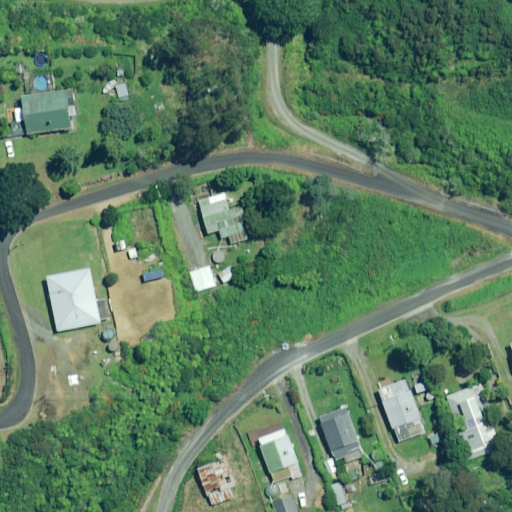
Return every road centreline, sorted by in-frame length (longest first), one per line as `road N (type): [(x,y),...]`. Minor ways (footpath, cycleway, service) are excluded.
road 1 (residential): [(0,421),(18,418),(26,396),(29,361),(1,252),(5,234),(22,219),(243,158),(402,191)]
road 2 (residential): [(161,511),(192,442),(283,361),(511,259)]
road 3 (residential): [(402,191),(369,159),(298,124),(281,106),(267,25),(245,0)]
